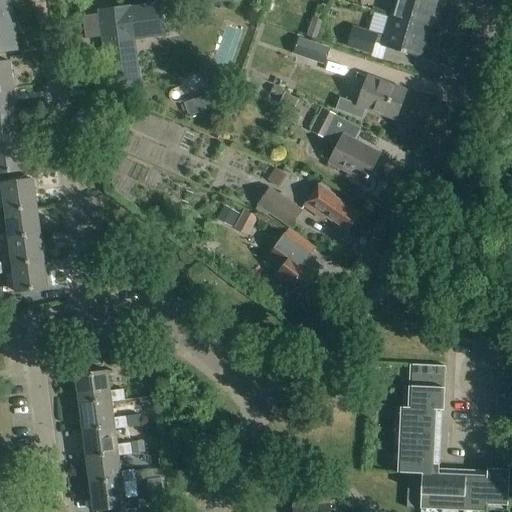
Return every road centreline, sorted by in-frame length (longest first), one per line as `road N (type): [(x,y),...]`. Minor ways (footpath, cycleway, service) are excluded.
road 1 (residential): [(378,269),(458,99),(490,0)]
road 2 (residential): [(83,313),(52,74)]
road 3 (residential): [(0,505),(49,498),(28,326)]
road 4 (residential): [(260,403),(174,332),(122,315),(83,313)]
road 5 (residential): [(260,403),(310,371),(378,269)]
road 6 (residential): [(378,269),(487,320)]
road 7 (residential): [(211,511),(243,465),(260,403)]
